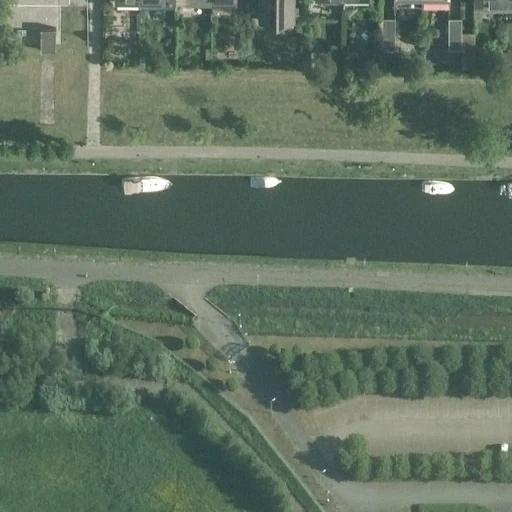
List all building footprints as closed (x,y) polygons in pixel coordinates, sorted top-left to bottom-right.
[(250,0),(250,2),(250,10),(248,15),(258,19),(258,20),(293,20),(292,0),(250,0)] [(392,19),(380,19),(379,51),(392,51),(392,19)] [(459,19),(446,19),(446,51),(458,51),(459,19)] [(39,29),(39,47),(39,50),(53,50),(53,29),(39,29)] [(459,33),(459,70),(473,70),(474,34),(459,33)] [(510,53),(498,53),(498,67),(510,68),(510,53)]
